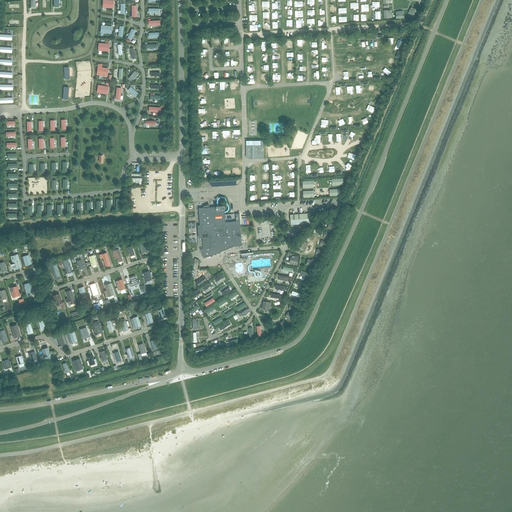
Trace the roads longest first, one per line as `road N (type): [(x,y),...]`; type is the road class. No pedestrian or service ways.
road 1 (unclassified): [(181,370),(276,351),(304,332),(446,0)]
road 2 (unclassified): [(182,255),(180,0)]
road 3 (residential): [(181,320),(64,356),(40,337),(0,349)]
road 4 (unclassified): [(181,370),(0,409)]
road 5 (residential): [(0,279),(32,272),(57,288),(161,256)]
